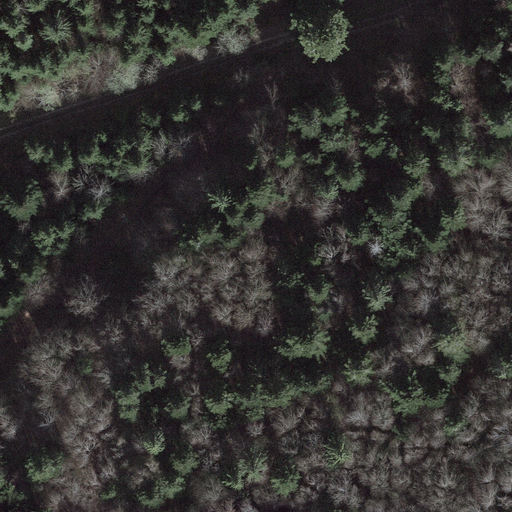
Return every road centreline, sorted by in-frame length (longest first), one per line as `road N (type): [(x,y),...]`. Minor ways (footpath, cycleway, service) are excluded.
road 1 (track): [(0,361),(287,48)]
road 2 (track): [(0,135),(287,48)]
road 3 (track): [(287,48),(439,0)]
